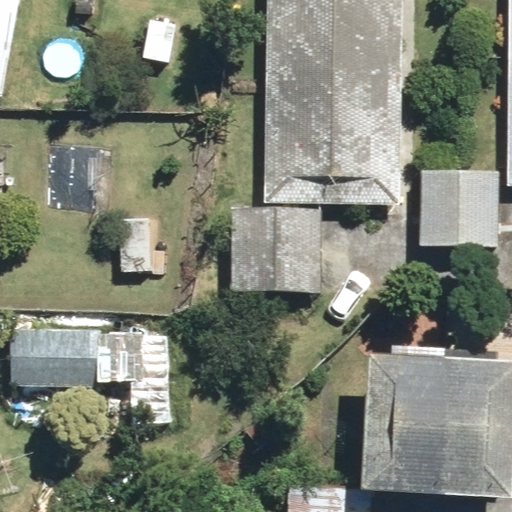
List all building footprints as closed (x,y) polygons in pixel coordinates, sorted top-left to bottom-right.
[(0,0),(0,83),(18,0),(0,0)] [(406,0),(271,0),(265,199),(400,204),(406,0)] [(110,158),(52,156),(51,210),(108,211),(110,158)] [(503,173),(428,169),(423,247),(498,251),(503,173)] [(322,212),(233,208),(229,292),(319,295),(322,212)] [(155,254),(156,217),(123,216),(122,276),(164,277),(165,255),(155,254)] [(13,331),(11,385),(99,389),(101,335),(13,331)] [(511,362),(377,354),(368,493),(511,501),(511,362)] [(361,511),(363,491),(291,488),(289,511),(361,511)]
